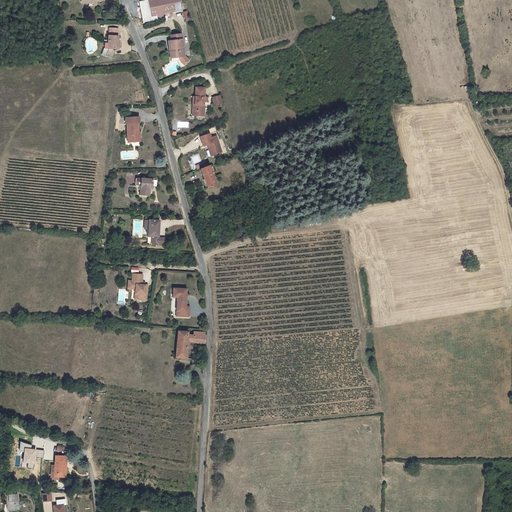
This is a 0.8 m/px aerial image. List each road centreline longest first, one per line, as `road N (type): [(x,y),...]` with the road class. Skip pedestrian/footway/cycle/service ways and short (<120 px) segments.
road 1 (residential): [(123,0),(157,96),(209,306),(199,511)]
road 2 (residential): [(96,511),(77,446),(19,437)]
road 3 (track): [(511,216),(468,102)]
